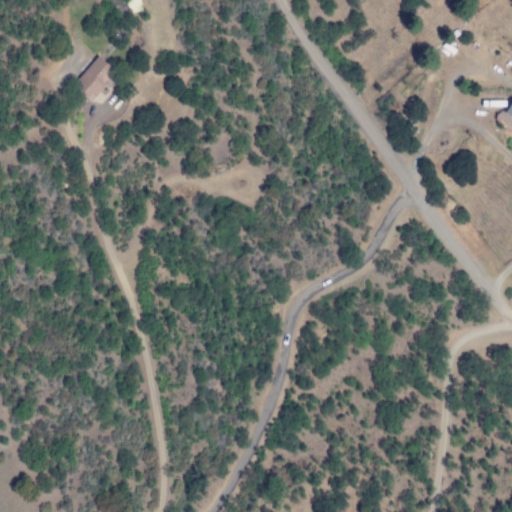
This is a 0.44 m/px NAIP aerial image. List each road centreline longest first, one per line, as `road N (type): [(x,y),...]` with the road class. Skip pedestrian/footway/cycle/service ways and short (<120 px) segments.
road 1 (residential): [(202,511),(243,450),(297,313),(367,265),(390,221),(421,190)]
road 2 (residential): [(511,305),(333,65),(304,22),(304,0)]
